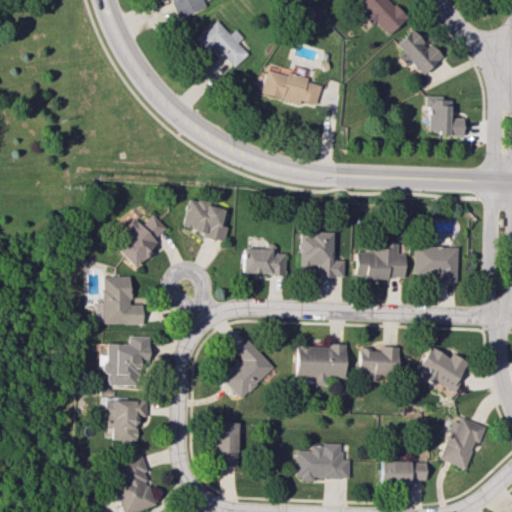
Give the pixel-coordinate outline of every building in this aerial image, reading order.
[(173,0),(169,2),(175,16),(202,5),(200,0),(173,0)] [(351,0),(372,22),(373,21),(385,34),(404,16),(388,0),(351,0)] [(233,28),(228,34),(214,19),(195,38),(227,71),(246,53),(235,41),(241,36),(233,28)] [(393,44),(405,55),(402,58),(418,75),(440,55),(429,43),(426,46),(409,29),(393,44)] [(259,92),(298,103),(299,100),(313,104),(318,85),(305,81),(306,76),(285,71),(284,74),(265,69),(259,92)] [(460,135),(460,117),(448,117),(449,99),(439,99),(439,95),(423,95),(422,107),(427,107),(426,130),(435,130),(435,134),(460,135)] [(179,228),(221,239),(225,226),(220,224),(224,208),(186,198),(179,228)] [(135,220),(110,243),(132,266),(157,243),(152,238),(163,227),(151,213),(139,224),(135,220)] [(330,231),(307,230),(307,237),(298,237),(297,266),(315,266),(315,276),(342,276),(343,259),(330,259),(330,231)] [(402,253),(394,253),(395,242),(382,242),(382,247),(371,247),(371,252),(353,251),(352,276),(401,278),(402,253)] [(239,272),(283,274),(283,252),(273,252),(273,246),(240,245),(239,272)] [(455,246),(412,245),(411,273),(436,273),(436,281),(454,281),(455,246)] [(140,322),(140,304),(128,304),(128,275),(99,275),(100,301),(92,301),(92,323),(140,322)] [(147,335),(125,335),(125,343),(104,342),(103,354),(96,354),(96,365),(103,365),(103,384),(137,385),(137,360),(146,360),(147,335)] [(232,351),(238,358),(218,377),(238,397),(271,365),(245,338),(232,351)] [(343,344),(293,343),(293,376),(312,376),(312,384),(324,384),(324,377),(342,377),(343,344)] [(356,348),(355,371),(364,371),(364,379),(376,380),(376,374),(395,375),(396,345),(379,345),(379,349),(356,348)] [(414,368),(422,373),(420,377),(431,383),(432,380),(450,390),(465,362),(449,352),(447,357),(427,346),(414,368)] [(144,399),(103,399),(103,428),(109,428),(109,441),(134,441),(134,416),(143,416),(144,399)] [(437,458),(462,468),(472,440),(476,442),(482,425),(453,414),(437,458)] [(212,467),(235,466),(235,421),(211,422),(212,467)] [(293,449),(292,477),(346,478),(346,459),(338,458),(339,443),(308,442),(308,449),(293,449)] [(118,511),(127,511),(153,503),(136,455),(109,465),(116,483),(109,485),(118,511)] [(422,479),(423,460),(377,460),(377,483),(407,483),(407,479),(422,479)]
